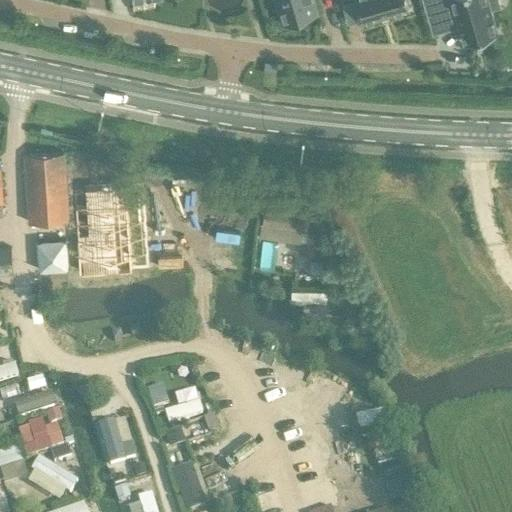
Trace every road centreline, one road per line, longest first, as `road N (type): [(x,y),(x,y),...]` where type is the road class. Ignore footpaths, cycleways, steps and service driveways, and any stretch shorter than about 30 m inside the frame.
road 1 (primary): [(511,135),(220,111)]
road 2 (residential): [(233,51),(0,1)]
road 3 (primary): [(220,111),(0,65)]
road 4 (residential): [(437,57),(233,51)]
road 5 (track): [(481,135),(483,208),(511,272)]
